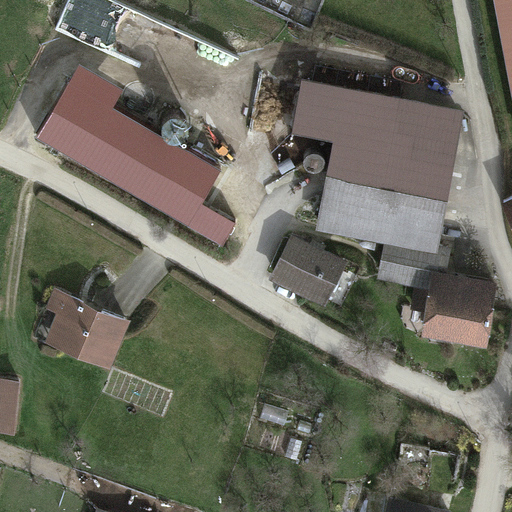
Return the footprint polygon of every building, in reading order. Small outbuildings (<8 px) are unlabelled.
[(511,0),(492,0),(511,104),(511,0)] [(398,101),(300,83),(291,130),(332,138),(315,228),(383,240),(375,281),(423,290),(427,273),(437,275),(441,253),(427,251),(448,142),(392,131),(398,101)] [(189,156),(72,88),(46,132),(196,219),(226,169),(193,150),(189,156)] [(121,109),(124,111),(128,113),(132,113),(136,112),(140,109),(142,106),(143,102),(143,98),(141,94),(138,91),(135,89),(131,88),(127,89),(123,91),(120,93),(119,97),(118,101),(119,105),(121,109)] [(161,134),(164,136),(167,137),(171,137),(174,135),(177,133),(178,130),(179,126),(178,123),(177,120),(174,117),(171,116),(167,115),(164,116),(161,118),(158,121),(157,124),(157,128),(159,132),(161,134)] [(302,170),(305,171),(308,171),(311,170),(313,169),(315,166),(316,163),(316,160),(315,158),(313,155),(310,154),(307,153),(304,154),(302,155),(299,157),(298,160),(298,163),(299,166),(300,168),(302,170)] [(341,265),(291,238),(271,276),(321,302),(341,265)] [(437,275),(427,273),(423,290),(417,332),(478,342),(488,282),(437,275)] [(123,322),(52,293),(44,312),(53,315),(43,340),(105,365),(123,322)] [(16,384),(0,382),(0,432),(11,434),(16,384)] [(432,511),(384,500),(381,511),(432,511)]
